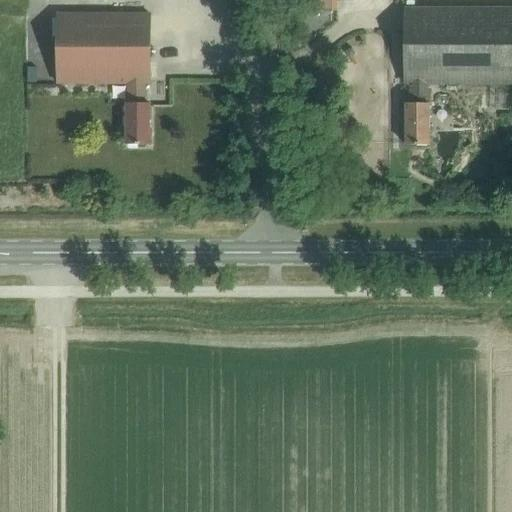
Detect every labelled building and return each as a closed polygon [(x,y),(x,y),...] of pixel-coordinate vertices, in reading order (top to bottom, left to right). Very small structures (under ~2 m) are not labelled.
[(332,10),(332,0),(305,0),(306,10),(332,10)] [(511,85),(511,10),(405,10),(405,86),(409,86),(427,86),(511,85)] [(145,105),(145,85),(149,85),(149,16),(57,16),(57,85),(127,85),(127,105),(126,105),(126,146),(149,146),(149,105),(145,105)] [(164,89),(182,89),(183,68),(165,68),(164,89)] [(405,105),(405,147),(428,147),(428,105),(427,105),(427,86),(409,86),(409,105),(405,105)]
